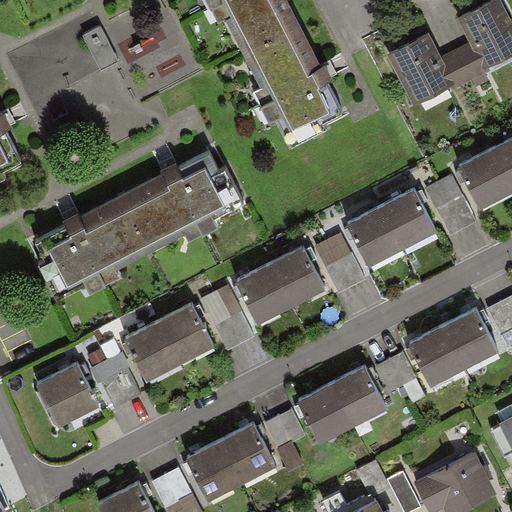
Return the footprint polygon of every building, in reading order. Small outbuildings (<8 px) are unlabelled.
[(244,46),(302,17),(293,0),(211,0),(218,14),(226,10),(244,46)] [(511,14),(504,0),(476,0),(457,10),(471,36),(484,62),(488,59),(511,46),(511,14)] [(302,17),(244,46),(260,80),(254,83),(268,112),(277,108),(291,137),(328,118),(326,114),(346,104),(330,73),(337,70),(330,56),(327,57),(325,53),(321,55),(302,17)] [(101,22),(83,31),(101,66),(119,56),(101,22)] [(442,51),(429,25),(387,46),(414,98),(451,79),(455,76),(442,51)] [(471,36),(442,51),(455,76),(451,79),(454,84),(491,65),(488,59),(484,62),(471,36)] [(0,172),(7,169),(3,161),(21,152),(6,121),(12,118),(4,103),(0,104),(0,172)] [(511,129),(491,140),(511,179),(511,129)] [(511,183),(511,179),(491,140),(458,158),(480,200),(511,183)] [(120,188),(149,244),(185,226),(189,233),(219,217),(215,209),(244,194),(226,159),(219,162),(209,144),(180,159),(177,153),(175,155),(174,153),(159,161),(161,166),(120,188)] [(437,206),(463,191),(452,170),(425,185),(437,206)] [(380,197),(403,241),(437,224),(414,180),(380,197)] [(116,261),(149,244),(120,188),(81,208),(79,204),(76,205),(76,204),(61,212),(64,219),(63,220),(67,227),(48,237),(69,276),(83,269),(91,284),(120,269),(116,261)] [(476,217),(463,191),(437,206),(450,230),(476,217)] [(403,241),(380,197),(347,214),(369,258),(403,241)] [(326,262),(352,249),(341,228),(315,241),(326,262)] [(269,255),(291,299),(326,281),(303,238),(269,255)] [(352,249),(326,262),(339,288),(365,274),(352,249)] [(291,299),(269,255),(236,272),(258,316),(291,299)] [(243,306),(229,280),(200,294),(214,320),(228,346),(254,332),(241,307),(243,306)] [(511,290),(488,303),(502,330),(511,324),(511,290)] [(158,312),(181,356),(214,338),(192,295),(158,312)] [(442,317),(464,361),(499,343),(476,300),(442,317)] [(181,356),(158,312),(125,330),(147,373),(181,356)] [(464,361),(442,317),(408,335),(430,378),(464,361)] [(94,362),(106,356),(100,345),(88,351),(94,362)] [(94,362),(91,364),(98,379),(101,377),(115,403),(142,390),(128,363),(130,362),(123,347),(106,356),(94,362)] [(416,373),(403,348),(377,362),(390,387),(416,373)] [(78,355),(37,375),(59,418),(100,398),(78,355)] [(332,375),(354,418),(388,401),(366,358),(332,375)] [(354,418),(332,375),(297,393),(319,436),(354,418)] [(304,431),(291,405),(265,418),(278,444),(292,437),(304,431)] [(511,408),(500,415),(511,437),(511,408)] [(220,432),(242,475),(276,457),(254,415),(220,432)] [(242,475),(220,432),(186,450),(208,492),(242,475)] [(304,459),(292,437),(278,444),(290,466),(304,459)] [(431,507),(444,500),(450,511),(497,487),(476,445),(415,476),(431,507)] [(356,466),(370,494),(378,490),(390,483),(376,456),(356,466)] [(192,490),(178,463),(153,476),(167,503),(192,490)] [(422,502),(403,467),(388,475),(406,510),(422,502)] [(159,511),(139,474),(98,495),(106,511),(159,511)] [(0,511),(8,511),(14,509),(0,481),(0,511)] [(331,511),(395,511),(389,500),(384,503),(378,490),(370,494),(331,511)]
